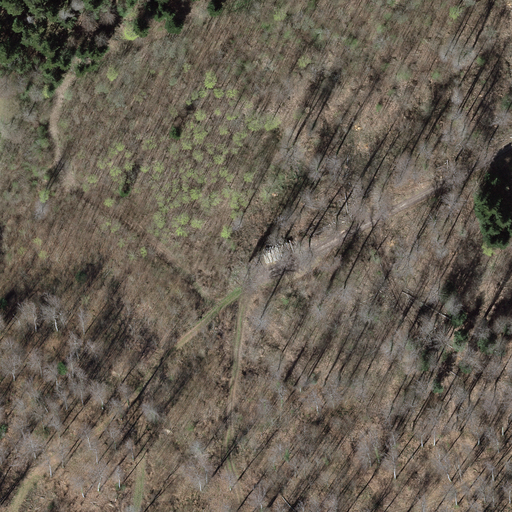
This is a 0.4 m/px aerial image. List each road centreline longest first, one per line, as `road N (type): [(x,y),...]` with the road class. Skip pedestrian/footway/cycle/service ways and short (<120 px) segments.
road 1 (track): [(63,511),(131,401),(266,283),(511,153)]
road 2 (track): [(37,101),(146,39),(252,0)]
